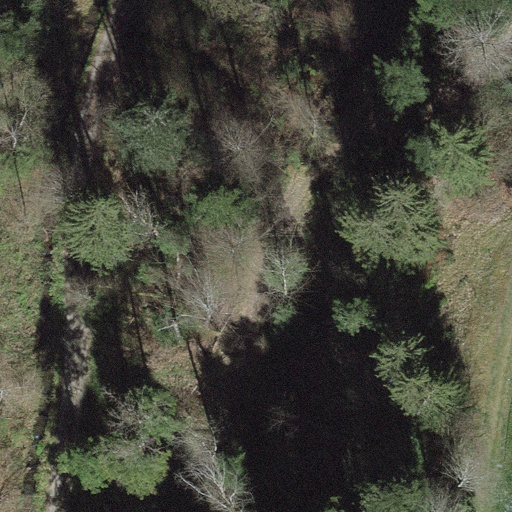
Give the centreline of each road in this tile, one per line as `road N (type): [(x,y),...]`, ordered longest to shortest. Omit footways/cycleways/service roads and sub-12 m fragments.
road 1 (track): [(413,0),(267,313),(186,511)]
road 2 (track): [(92,511),(94,152),(162,0)]
road 3 (track): [(483,511),(511,339)]
